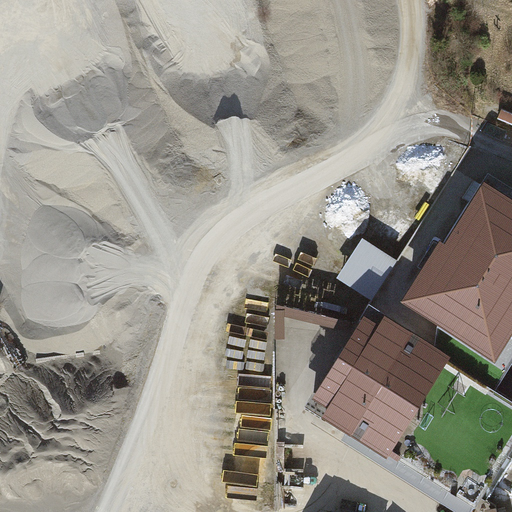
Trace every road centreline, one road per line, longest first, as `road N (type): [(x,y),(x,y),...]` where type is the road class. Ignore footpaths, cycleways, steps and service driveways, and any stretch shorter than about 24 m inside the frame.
road 1 (track): [(0,54),(77,92),(173,212),(195,260),(181,345),(122,511)]
road 2 (track): [(402,0),(415,84),(390,162),(195,260)]
road 3 (track): [(195,12),(282,216)]
